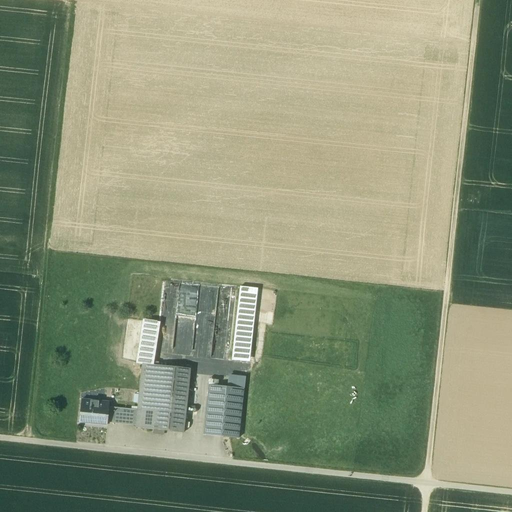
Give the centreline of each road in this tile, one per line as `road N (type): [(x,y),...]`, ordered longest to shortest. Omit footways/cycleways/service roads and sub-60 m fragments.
road 1 (track): [(486,0),(430,511)]
road 2 (track): [(25,443),(71,9)]
road 3 (track): [(253,470),(511,495)]
